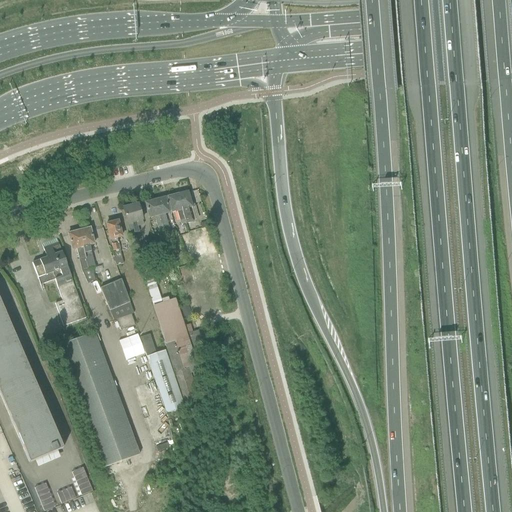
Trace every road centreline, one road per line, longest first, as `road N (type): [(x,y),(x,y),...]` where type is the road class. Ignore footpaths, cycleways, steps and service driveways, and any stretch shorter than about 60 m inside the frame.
road 1 (residential): [(299,511),(210,179),(182,170),(0,218)]
road 2 (motorway): [(420,0),(464,511)]
road 3 (motorway): [(492,511),(449,0)]
road 4 (trunk): [(371,0),(400,511)]
road 5 (trunk): [(274,101),(283,206),(298,267),(367,424),(383,511)]
road 6 (secondary): [(0,114),(114,83),(237,72)]
road 7 (secondary): [(233,21),(107,27),(0,49)]
road 8 (primary): [(300,65),(511,48)]
road 9 (primary): [(511,5),(312,21)]
road 10 (unknown): [(53,205),(116,376)]
road 11 (trunk): [(511,164),(498,0)]
